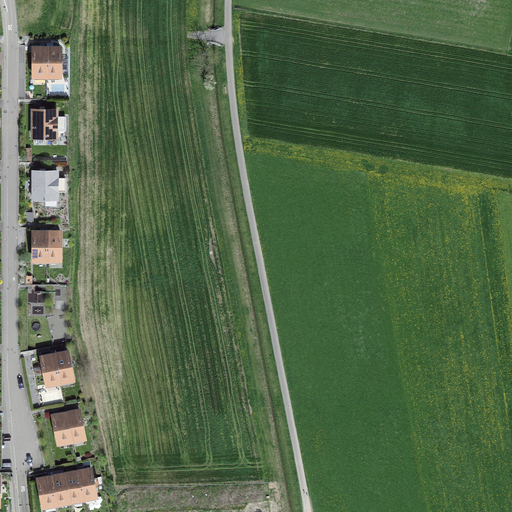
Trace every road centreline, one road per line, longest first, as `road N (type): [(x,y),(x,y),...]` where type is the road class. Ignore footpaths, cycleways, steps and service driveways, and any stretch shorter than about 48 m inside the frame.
road 1 (unclassified): [(231,0),(237,126),(309,511)]
road 2 (residential): [(8,0),(13,380),(23,473)]
